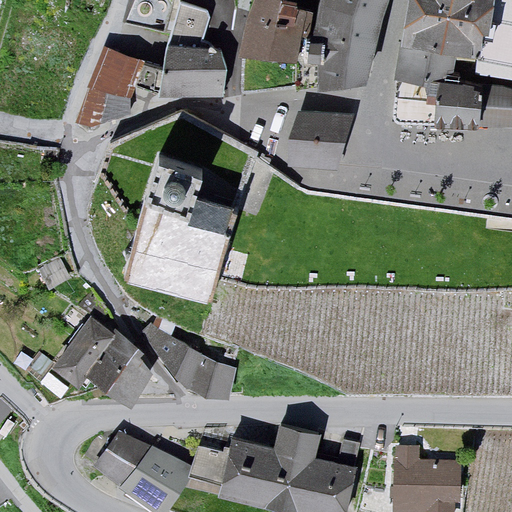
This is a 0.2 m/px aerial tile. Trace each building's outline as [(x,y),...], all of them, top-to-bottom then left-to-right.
[(178,0),(175,20),(208,25),(211,4),(185,0),(178,0)] [(283,0),(251,0),(243,53),(305,63),(315,5),(283,0)] [(320,89),(364,84),(381,17),(386,0),(323,0),(322,5),(310,63),(320,64),(320,89)] [(505,0),(422,0),(415,39),(495,55),(505,0)] [(204,36),(204,24),(173,23),(173,36),(204,36)] [(229,49),(168,50),(169,100),(230,98),(229,49)] [(410,49),(406,87),(450,91),(447,123),(511,128),(511,92),(458,88),(462,54),(410,49)] [(299,114),(290,165),(336,169),(350,117),(299,114)] [(180,187),(165,182),(134,280),(225,309),(232,285),(259,200),(247,196),(220,188),(223,177),(187,165),(180,187)] [(96,316),(59,367),(91,390),(128,339),(96,316)] [(244,372),(140,329),(194,389),(236,399),(244,372)] [(106,379),(137,401),(163,365),(131,343),(106,379)] [(0,395),(0,429),(17,410),(0,395)] [(331,436),(293,430),(289,454),(240,444),(229,498),(297,511),(362,511),(371,470),(327,461),(331,436)] [(123,431),(98,466),(165,511),(190,477),(123,431)] [(355,462),(360,439),(343,436),(339,459),(355,462)] [(196,443),(192,474),(216,477),(220,446),(196,443)] [(465,511),(469,463),(401,459),(397,511),(465,511)]
